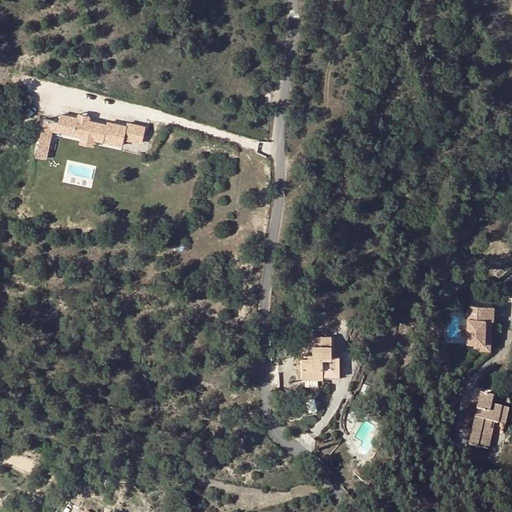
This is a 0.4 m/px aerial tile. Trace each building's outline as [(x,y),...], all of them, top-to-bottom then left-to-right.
[(48,121),(47,130),(56,131),(127,145),(128,139),(146,142),(149,126),(131,123),(131,124),(111,121),(111,125),(64,116),(63,123),(48,121)] [(47,130),(43,151),(52,152),(56,131),(47,130)] [(494,301),(469,300),(466,342),(476,343),(484,344),(485,320),(491,320),(493,320),(494,301)] [(491,320),(485,320),(484,344),(476,343),(476,349),(489,350),(491,320)] [(303,379),(314,379),(314,369),(323,369),(323,379),(340,378),(340,355),(332,355),(332,336),(314,336),(313,353),(313,357),(308,357),(302,357),(303,379)] [(314,369),(314,379),(323,379),(323,369),(314,369)] [(491,422),(494,423),(497,424),(501,407),(491,405),(493,398),(480,395),(478,402),(471,400),(469,412),(476,414),(475,419),(469,444),(488,449),(492,429),(489,429),(491,422)] [(501,407),(497,424),(505,425),(508,409),(501,407)]
